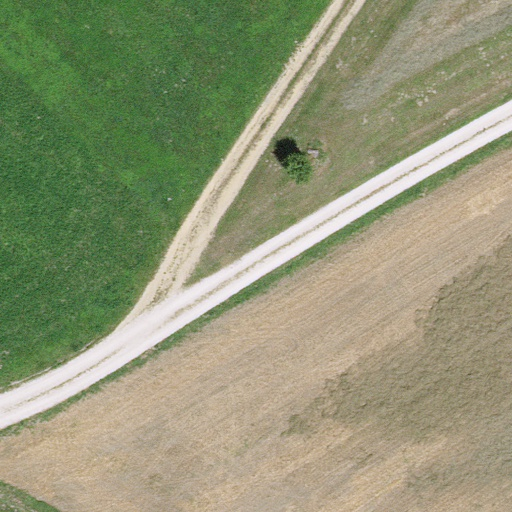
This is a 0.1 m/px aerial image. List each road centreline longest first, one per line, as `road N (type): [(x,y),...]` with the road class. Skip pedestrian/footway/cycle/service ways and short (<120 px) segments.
road 1 (track): [(0,412),(130,345),(511,114)]
road 2 (track): [(130,345),(296,65),(345,0)]
